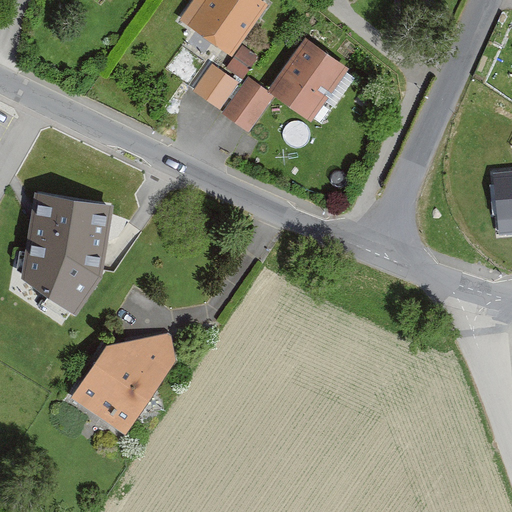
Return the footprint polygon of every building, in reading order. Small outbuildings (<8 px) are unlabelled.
[(189,0),(179,15),(232,51),(267,1),(266,0),(189,0)] [(349,64),(307,33),(269,86),(311,116),(349,64)] [(257,53),(242,43),(226,67),(241,77),(257,53)] [(223,69),(212,62),(194,89),(221,107),(239,79),(223,69)] [(249,129),(275,92),(249,75),(224,111),(249,129)] [(511,173),(493,174),(497,230),(511,228),(511,173)] [(114,199),(35,186),(22,273),(76,310),(103,270),(114,199)] [(166,330),(108,337),(71,394),(129,432),(176,358),(171,333),(166,330)]
